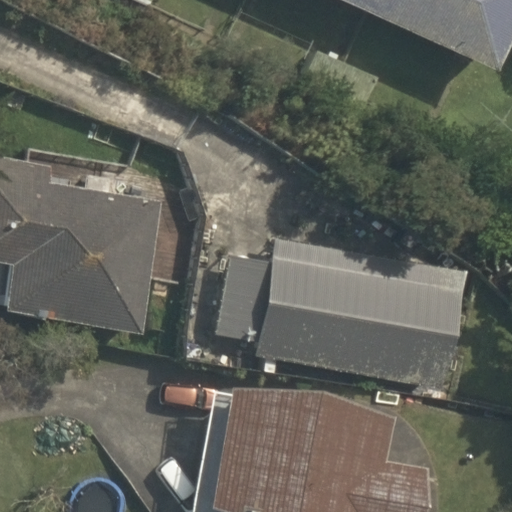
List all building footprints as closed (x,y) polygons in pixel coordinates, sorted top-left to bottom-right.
[(333,0),(480,67),(511,0),(333,0)] [(371,76),(309,50),(297,78),(359,104),(371,76)] [(0,313),(129,335),(150,205),(40,187),(43,166),(0,159),(0,313)] [(245,345),(243,359),(433,392),(453,276),(265,241),(259,266),(221,258),(205,339),(245,345)] [(416,511),(420,505),(418,469),(377,462),(385,420),(291,388),(203,389),(179,511),(416,511)]
